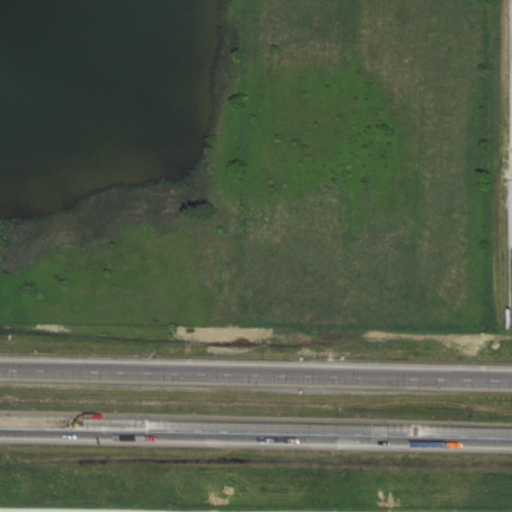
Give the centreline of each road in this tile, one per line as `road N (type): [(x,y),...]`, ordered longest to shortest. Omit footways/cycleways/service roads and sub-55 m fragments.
road 1 (motorway): [(0,424),(511,436)]
road 2 (motorway): [(511,380),(0,370)]
